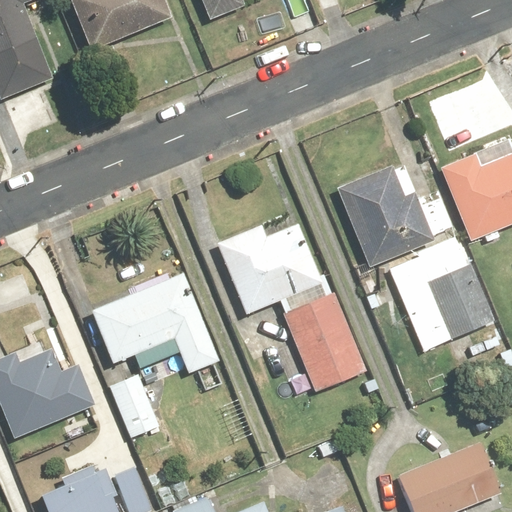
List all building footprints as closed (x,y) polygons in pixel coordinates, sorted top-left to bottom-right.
[(0,0),(0,104),(53,83),(20,4),(28,0),(0,0)] [(71,0),(89,46),(174,13),(169,0),(71,0)] [(203,0),(210,16),(246,2),(245,0),(203,0)] [(338,0),(316,0),(321,11),(340,4),(338,0)] [(45,87),(3,106),(18,142),(61,123),(45,87)] [(484,142),(443,159),(474,236),(511,220),(511,143),(488,153),(484,142)] [(463,359),(503,343),(439,185),(421,192),(406,156),(336,184),(369,269),(385,262),(420,350),(454,337),(463,359)] [(264,218),(216,238),(248,313),(278,301),(315,390),(368,367),(304,215),(269,229),(264,218)] [(185,264),(91,303),(115,361),(176,336),(190,370),(223,356),(185,264)] [(49,331),(0,351),(0,400),(15,435),(101,399),(83,357),(64,365),(49,331)] [(107,380),(130,435),(162,422),(139,367),(107,380)] [(479,435),(396,469),(414,511),(442,511),(501,488),(479,435)] [(40,486),(50,511),(121,511),(101,461),(40,486)] [(138,462),(111,474),(126,511),(143,511),(156,507),(138,462)] [(168,505),(171,511),(216,511),(207,489),(168,505)] [(276,511),(269,492),(225,509),(226,511),(318,511),(317,508),(307,511),(276,511)]
